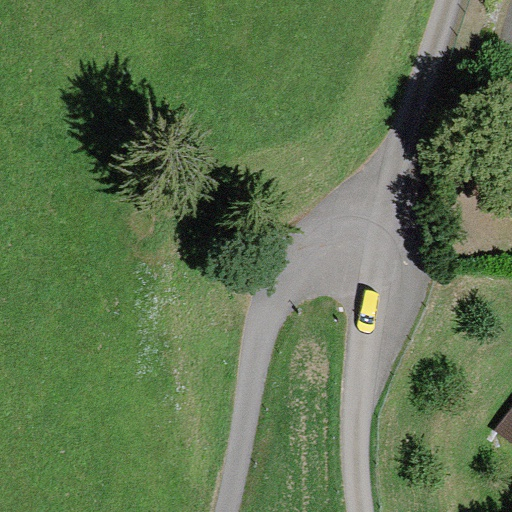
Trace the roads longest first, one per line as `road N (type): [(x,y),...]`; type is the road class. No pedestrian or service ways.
road 1 (unclassified): [(443,0),(367,245),(349,442),(351,511)]
road 2 (track): [(219,511),(262,309),(286,272),(367,245)]
